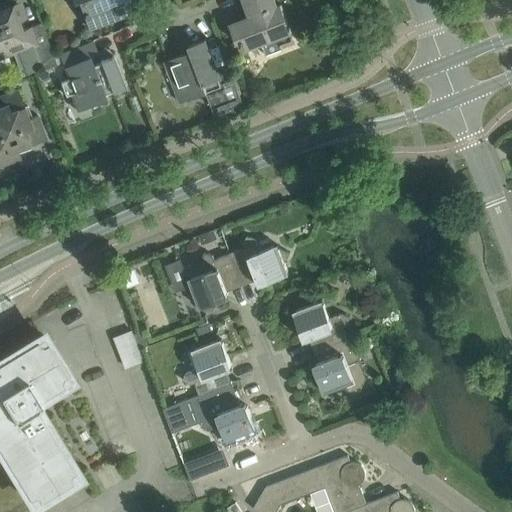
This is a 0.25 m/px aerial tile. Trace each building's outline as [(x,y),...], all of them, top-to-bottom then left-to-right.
[(110,20),(113,19),(131,12),(126,0),(73,0),(74,2),(78,0),(85,17),(105,9),(110,20)] [(292,32),(285,14),(281,3),(276,5),(274,0),(243,0),(250,17),(230,24),(237,43),(242,41),(243,44),(245,44),(247,50),(263,43),(267,54),(282,49),(281,45),(294,40),(291,33),(292,32)] [(53,54),(48,41),(41,22),(20,30),(17,21),(23,19),(17,4),(0,10),(0,47),(1,47),(4,53),(29,43),(38,66),(39,65),(53,54)] [(245,107),(228,65),(217,69),(206,39),(189,46),(192,55),(185,58),(183,54),(165,61),(180,103),(206,93),(216,118),(245,107)] [(53,54),(39,65),(42,71),(57,65),(53,54)] [(90,57),(64,67),(69,79),(61,83),(66,96),(71,94),(77,110),(92,105),(93,107),(103,103),(102,101),(107,99),(104,93),(112,90),(112,91),(126,86),(114,56),(100,61),(101,62),(93,65),(90,57)] [(244,92),(249,104),(258,101),(259,99),(258,92),(251,89),(244,92)] [(47,138),(39,120),(38,115),(32,118),(27,106),(24,107),(18,90),(0,96),(0,166),(21,158),(19,152),(31,148),(30,145),(47,138)] [(218,228),(211,231),(218,248),(225,245),(218,228)] [(290,253),(280,248),(278,245),(261,251),(256,239),(247,235),(243,244),(245,247),(230,253),(243,286),(264,278),(266,283),(290,274),(285,263),(290,253)] [(243,286),(230,253),(215,259),(213,255),(205,251),(200,261),(183,268),(188,281),(185,289),(195,293),(200,309),(204,307),(214,312),(218,302),(224,300),(221,294),(243,286)] [(315,351),(347,338),(343,328),(347,326),(350,317),(343,313),(329,318),(323,300),(293,312),(302,335),(308,333),(315,351)] [(201,326),(209,323),(206,315),(197,319),(201,326)] [(209,323),(201,326),(197,328),(201,339),(213,334),(209,323)] [(136,342),(133,332),(123,336),(127,345),(136,342)] [(39,399),(71,380),(44,335),(0,361),(0,448),(34,504),(79,476),(44,419),(37,408),(43,405),(39,399)] [(364,352),(355,348),(352,349),(347,338),(315,351),(321,368),(316,370),(325,394),(342,387),(358,395),(366,377),(360,360),(364,352)] [(225,364),(231,362),(222,339),(192,350),(199,368),(187,372),(183,380),(192,385),(195,383),(199,394),(232,382),(225,364)] [(243,411),(234,388),(232,382),(199,394),(208,417),(204,418),(201,427),(209,431),(221,426),(228,444),(258,432),(249,408),(243,411)] [(185,424),(181,412),(172,415),(176,427),(185,424)] [(353,462),(351,462),(349,455),(266,487),(253,509),(259,511),(276,511),(282,504),(325,488),(333,511),(345,511),(367,503),(360,484),(361,483),(363,481),(364,480),(364,479),(365,477),(366,475),(366,474),(366,473),(366,471),(365,469),(364,467),(363,466),(361,464),(360,463),(358,462),(356,462),(353,462)] [(403,499),(401,499),(398,492),(367,503),(345,511),(415,511),(416,510),(415,508),(415,506),(414,505),(413,503),(411,501),(409,500),(407,499),(406,499),(403,499)] [(242,511),(236,502),(226,509),(228,511),(242,511)]
